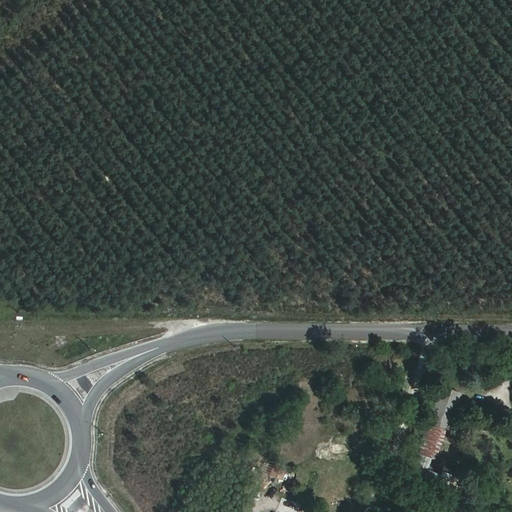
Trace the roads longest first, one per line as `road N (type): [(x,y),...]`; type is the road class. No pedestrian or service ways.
road 1 (unclassified): [(511,334),(257,330),(202,335),(126,360)]
road 2 (unknown): [(434,332),(425,380),(372,511)]
